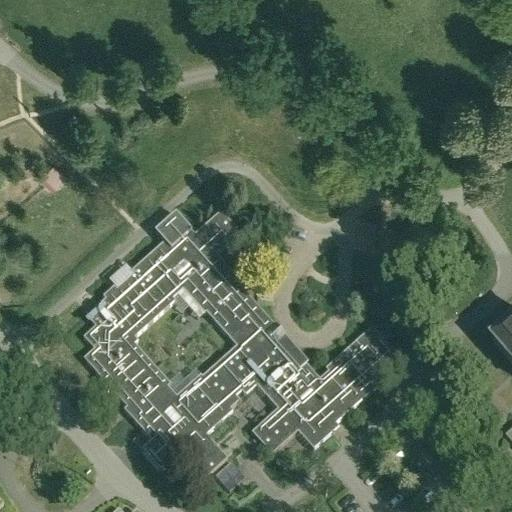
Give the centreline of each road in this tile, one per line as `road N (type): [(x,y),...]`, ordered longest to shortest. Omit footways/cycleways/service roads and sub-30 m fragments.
road 1 (residential): [(370,148),(329,97),(297,78),(219,69),(106,104),(72,101),(37,82),(0,46)]
road 2 (residential): [(14,345),(218,165),(244,168),(303,223),(332,227)]
road 3 (residential): [(332,227),(293,272),(281,305),(299,337),(326,336),(341,306),(346,217)]
road 4 (residential): [(511,287),(432,350),(386,416)]
road 5 (residential): [(61,407),(1,462),(35,511)]
road 6 (residential): [(386,416),(467,511)]
